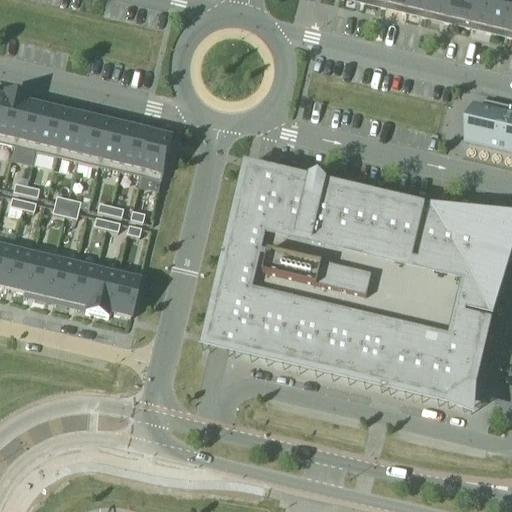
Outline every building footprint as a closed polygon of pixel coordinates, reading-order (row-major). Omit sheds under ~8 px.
[(365,0),(364,4),(385,9),(387,0),(365,0)] [(387,0),(385,9),(406,13),(409,0),(387,0)] [(409,0),(406,13),(427,18),(431,0),(409,0)] [(431,0),(427,18),(448,23),(453,0),(431,0)] [(453,0),(448,23),(469,28),(476,0),(453,0)] [(476,0),(469,28),(490,33),(498,0),(476,0)] [(511,0),(498,0),(490,33),(511,38),(511,35),(511,0)] [(0,150),(12,153),(23,109),(24,109),(25,104),(2,99),(1,104),(2,104),(0,110),(0,150)] [(474,111),(466,147),(511,157),(511,112),(484,106),(482,113),(474,111)] [(33,158),(44,114),(24,109),(23,109),(12,153),(33,158)] [(54,163),(65,119),(44,114),(33,158),(54,163)] [(75,168),(86,124),(65,119),(54,163),(75,168)] [(96,173),(107,129),(86,124),(75,168),(96,173)] [(118,178),(128,133),(107,129),(96,173),(118,178)] [(139,183),(149,138),(128,133),(118,178),(139,183)] [(160,188),(171,144),(169,144),(169,143),(149,138),(139,183),(160,188)] [(465,410),(503,251),(493,235),(323,195),(323,198),(308,194),(309,192),(249,178),(208,349),(465,410)] [(23,201),(25,192),(13,189),(11,198),(23,201)] [(35,204),(37,195),(25,192),(23,201),(35,204)] [(65,214),(67,205),(55,202),(53,211),(65,214)] [(20,215),(22,207),(10,204),(8,212),(20,215)] [(77,217),(79,208),(67,205),(65,214),(77,217)] [(32,218),(34,209),(22,207),(20,215),(32,218)] [(107,221),(109,212),(97,209),(95,218),(107,221)] [(63,222),(65,214),(53,211),(50,219),(63,222)] [(121,215),(109,212),(107,221),(119,224),(121,215)] [(75,225),(77,217),(65,214),(63,222),(75,225)] [(141,229),(143,220),(130,217),(128,226),(141,229)] [(104,235),(106,226),(94,224),(92,232),(104,235)] [(118,229),(106,226),(104,235),(116,238),(118,229)] [(137,243),(139,234),(127,231),(125,240),(137,243)] [(0,293),(1,294),(12,250),(0,246),(0,293)] [(22,299),(33,255),(12,250),(1,294),(22,299)] [(43,304),(54,260),(33,255),(22,299),(43,304)] [(64,309),(75,265),(54,260),(43,304),(64,309)] [(85,314),(96,269),(75,265),(64,309),(84,313),(85,314)] [(106,319),(117,274),(96,269),(85,314),(84,313),(83,318),(106,324),(107,319),(106,319)] [(139,280),(117,274),(106,319),(107,319),(128,324),(139,280)]
